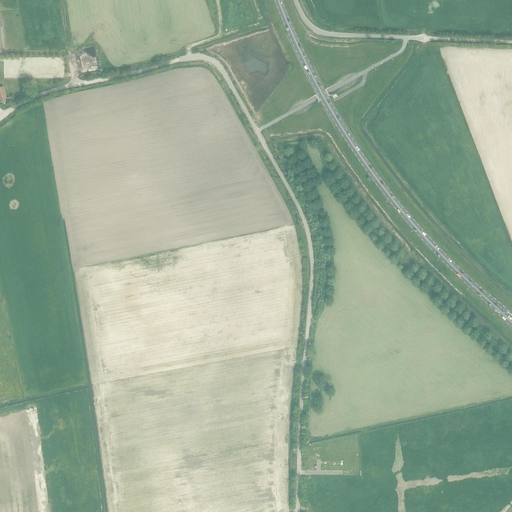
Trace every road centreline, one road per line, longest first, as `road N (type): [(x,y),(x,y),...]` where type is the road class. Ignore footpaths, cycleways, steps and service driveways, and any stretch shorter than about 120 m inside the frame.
road 1 (primary): [(278,0),(368,167),(429,242),(511,322)]
road 2 (unclassified): [(298,511),(310,239),(256,131)]
road 3 (unclassified): [(0,117),(63,87),(205,57),(222,67),(256,131)]
road 4 (unclassified): [(511,41),(328,33),(306,20),(296,0)]
